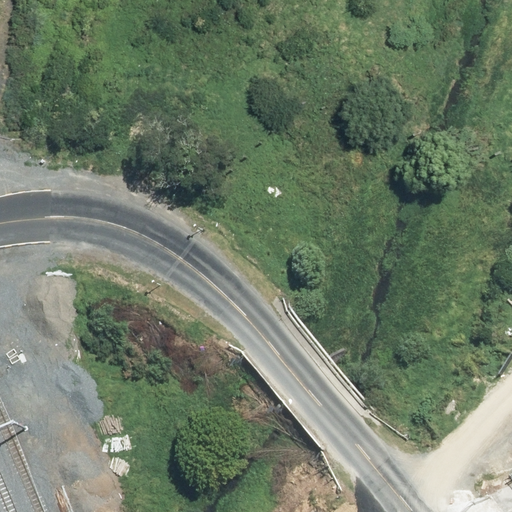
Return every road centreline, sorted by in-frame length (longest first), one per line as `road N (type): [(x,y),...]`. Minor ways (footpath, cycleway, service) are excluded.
road 1 (secondary): [(0,224),(44,215),(128,229),(205,274),(412,511)]
road 2 (track): [(0,253),(67,511)]
road 3 (unknown): [(393,487),(479,402),(511,381)]
